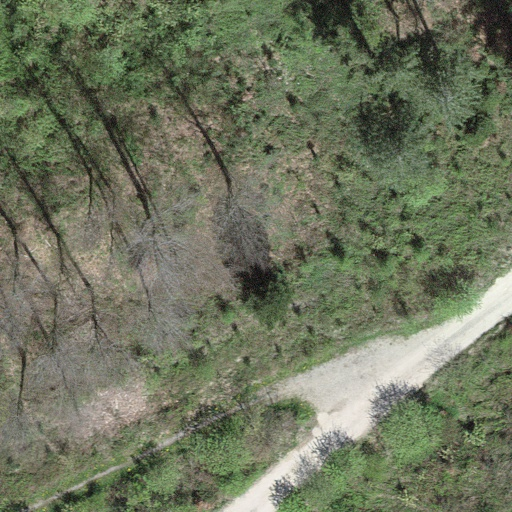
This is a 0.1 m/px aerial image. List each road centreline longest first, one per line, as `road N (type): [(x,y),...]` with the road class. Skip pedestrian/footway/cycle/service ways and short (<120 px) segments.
road 1 (track): [(220,511),(511,266)]
road 2 (track): [(29,511),(210,416),(286,386),(379,377)]
